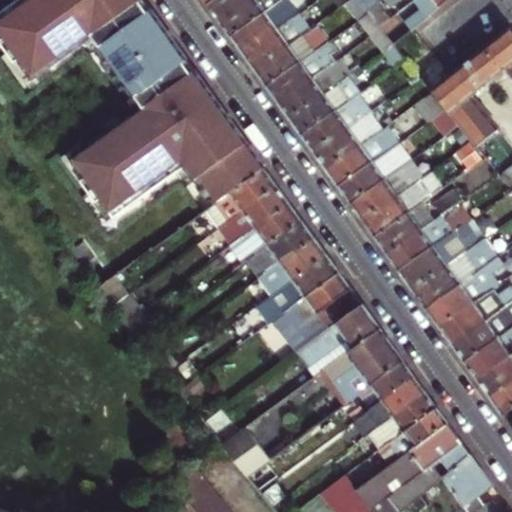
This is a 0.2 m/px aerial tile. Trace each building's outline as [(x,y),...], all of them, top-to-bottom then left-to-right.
[(145,0),(20,0),(0,15),(0,28),(7,37),(2,40),(18,62),(22,58),(36,76),(93,33),(147,106),(77,157),(91,175),(86,179),(101,200),(106,197),(120,214),(190,162),(200,176),(203,174),(222,197),(264,166),(214,95),(145,0)] [(209,0),(208,1),(214,9),(219,16),(235,4),(238,7),(248,0),(209,0)] [(235,4),(219,16),(226,26),(231,34),(277,0),(248,0),(238,7),(235,4)] [(290,16),(278,0),(277,0),(231,34),(238,44),(243,50),(290,16)] [(379,25),(380,25),(392,15),(386,8),(393,2),(390,0),(377,0),(366,9),(367,10),(379,25)] [(410,0),(409,2),(417,12),(406,20),(411,27),(412,26),(445,0),(410,0)] [(256,68),(302,34),(290,16),(243,50),(250,60),(256,68)] [(506,66),(511,73),(511,31),(508,27),(450,74),(431,89),(445,106),(459,123),(501,176),(511,168),(511,143),(472,93),(506,66)] [(313,50),(302,34),(256,68),(262,77),(267,84),(313,50)] [(325,66),(313,50),(267,84),(274,93),(279,100),(325,66)] [(337,83),(325,66),(279,100),(282,105),(285,108),(291,117),(337,83)] [(337,83),(291,117),(297,125),(303,133),(348,99),(337,83)] [(445,106),(431,89),(415,102),(428,119),(432,117),(445,106)] [(357,93),(348,99),(303,133),(309,143),(315,150),(370,110),(357,93)] [(445,106),(432,117),(445,133),(459,123),(445,106)] [(370,110),(315,150),(321,160),(327,167),(382,127),(370,110)] [(382,127),(327,167),(333,176),(339,185),(399,141),(386,123),(382,127)] [(399,141),(339,185),(346,194),(352,202),(412,157),(399,141)] [(412,157),(352,202),(357,210),(363,218),(409,185),(416,179),(424,174),(412,157)] [(218,226),(277,184),(270,174),(264,166),(222,197),(206,209),(218,226)] [(511,168),(501,176),(511,189),(511,168)] [(416,179),(409,185),(363,218),(370,228),(375,235),(421,201),(428,195),(416,179)] [(231,243),(290,200),(284,192),(277,184),(218,226),(231,243)] [(243,260),(301,217),(295,209),(290,200),(231,243),(243,260)] [(421,201),(375,235),(382,245),(387,252),(433,219),(421,201)] [(439,213),(433,219),(387,252),(393,260),(399,269),(445,235),(454,229),(467,219),(471,217),(463,206),(444,219),(439,213)] [(255,277),(313,233),(306,224),(301,217),(243,260),(255,277)] [(474,229),(467,219),(454,229),(460,239),(474,229)] [(268,294),(326,252),(320,243),(313,233),(255,277),(268,294)] [(445,235),(399,269),(406,279),(413,287),(458,254),(445,235)] [(483,236),(458,254),(413,287),(420,297),(427,307),(496,256),(483,236)] [(333,261),(326,252),(268,294),(256,303),(268,320),(273,317),(280,312),(292,303),(339,269),(333,261)] [(496,256),(427,307),(434,316),(440,326),(492,287),(498,283),(490,273),(502,264),(496,256)] [(350,284),(339,269),(292,303),(280,312),(273,317),(297,350),(362,302),(350,284)] [(492,287),(440,326),(448,336),(453,343),(511,300),(511,284),(511,283),(497,293),(492,287)] [(459,352),(466,361),(511,327),(511,300),(453,343),(459,352)] [(362,302),(297,350),(314,375),(323,369),(380,327),(370,313),(362,302)] [(392,343),(380,327),(323,369),(347,400),(350,399),(359,392),(403,359),(392,343)] [(511,353),(511,327),(466,361),(469,366),(473,371),(478,378),(511,353)] [(511,353),(478,378),(485,388),(491,396),(511,380),(511,353)] [(403,359),(359,392),(370,406),(414,373),(409,367),(403,359)] [(414,373),(370,406),(353,419),(365,434),(425,389),(419,381),(414,373)] [(204,394),(191,377),(180,386),(192,402),(204,394)] [(496,404),(503,413),(511,406),(511,380),(491,396),(496,404)] [(425,389),(365,434),(376,449),(386,442),(391,438),(436,404),(430,396),(425,389)] [(356,407),(350,399),(347,400),(334,410),(340,419),(356,407)] [(436,404),(391,438),(402,453),(447,420),(441,412),(436,404)] [(402,453),(365,482),(357,488),(373,508),(376,511),(398,511),(410,502),(427,489),(445,474),(471,453),(459,437),(447,420),(402,453)] [(246,426),(224,441),(249,474),(270,458),(246,426)] [(391,449),(386,442),(376,449),(372,453),(377,460),(391,449)] [(484,471),(471,453),(445,474),(467,504),(480,493),(493,484),(484,471)] [(240,511),(198,460),(175,477),(190,497),(202,511),(240,511)] [(357,488),(345,473),(321,490),(334,507),(357,488)] [(337,511),(367,511),(373,508),(357,488),(334,507),(337,511)] [(467,504),(472,511),(478,511),(489,504),(480,493),(467,504)] [(285,495),(273,504),(279,511),(293,511),(296,510),(285,495)] [(202,511),(190,497),(171,511),(202,511)] [(489,504),(478,511),(497,511),(501,509),(494,500),(489,504)]
